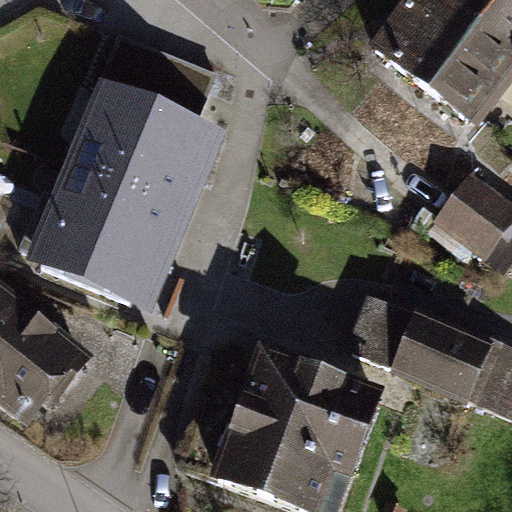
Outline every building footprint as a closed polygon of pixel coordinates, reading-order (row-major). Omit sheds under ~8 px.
[(511,23),(481,0),(412,0),(370,57),(474,142),(511,89),(511,23)] [(511,0),(481,0),(511,23),(511,0)] [(216,83),(117,42),(98,96),(110,102),(67,208),(46,202),(20,261),(128,306),(216,83)] [(511,238),(511,213),(465,186),(437,232),(495,267),(511,238)] [(0,296),(0,415),(29,441),(90,369),(0,296)] [(511,357),(371,308),(348,366),(511,430),(511,357)] [(386,413),(260,366),(213,506),(230,511),(328,511),(335,494),(354,501),(386,413)]
